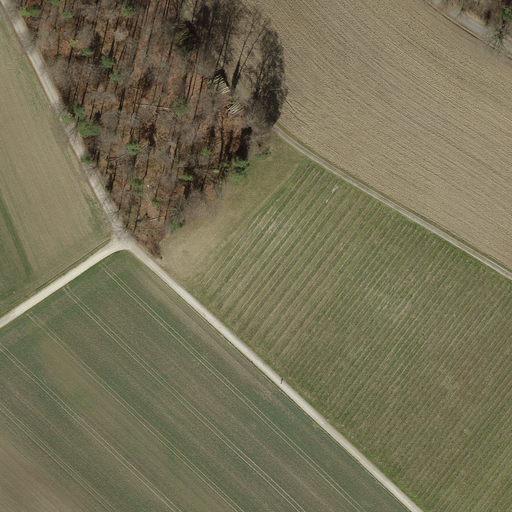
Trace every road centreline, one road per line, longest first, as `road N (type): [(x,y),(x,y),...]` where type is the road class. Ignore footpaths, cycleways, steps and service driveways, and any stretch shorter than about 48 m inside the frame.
road 1 (track): [(6,0),(122,239),(419,511)]
road 2 (track): [(511,275),(283,135),(176,0)]
road 3 (track): [(0,323),(122,239)]
